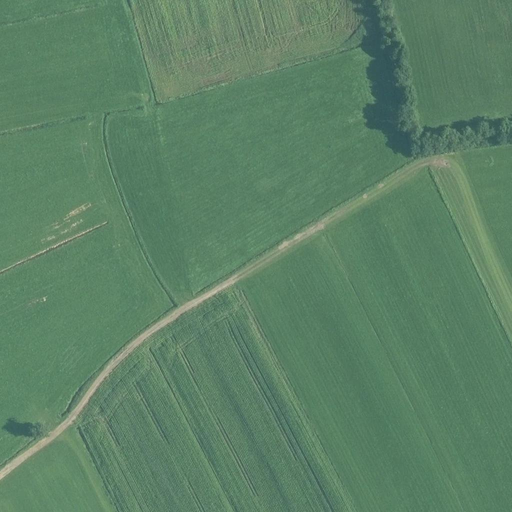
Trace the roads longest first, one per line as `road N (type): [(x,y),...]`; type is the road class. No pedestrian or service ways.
road 1 (track): [(449,160),(417,162),(154,329),(95,385),(56,438),(0,481)]
road 2 (track): [(186,309),(118,0)]
